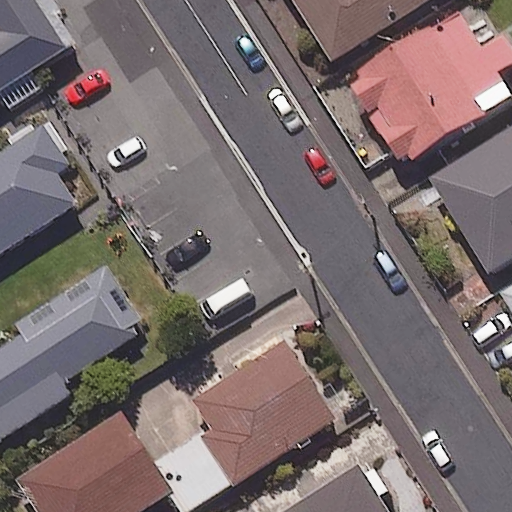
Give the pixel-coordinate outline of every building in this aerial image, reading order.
[(0,0),(0,450),(78,401),(66,382),(148,330),(110,271),(19,329),(24,337),(0,352),(0,263),(81,213),(63,184),(80,173),(51,126),(0,158),(0,102),(81,51),(48,0),(0,0)] [(444,0),(296,0),(339,67),(444,0)] [(487,57),(465,21),(358,87),(411,173),(511,110),(511,96),(502,80),(511,73),(511,48),(509,44),(487,57)] [(511,140),(439,186),(497,280),(511,270),(511,140)] [(160,470),(178,497),(187,511),(200,511),(238,487),(240,491),(341,424),(290,347),(198,408),(215,433),(160,470)] [(154,511),(178,497),(160,470),(127,421),(26,488),(41,511),(154,511)] [(390,511),(366,473),(304,511),(390,511)]
